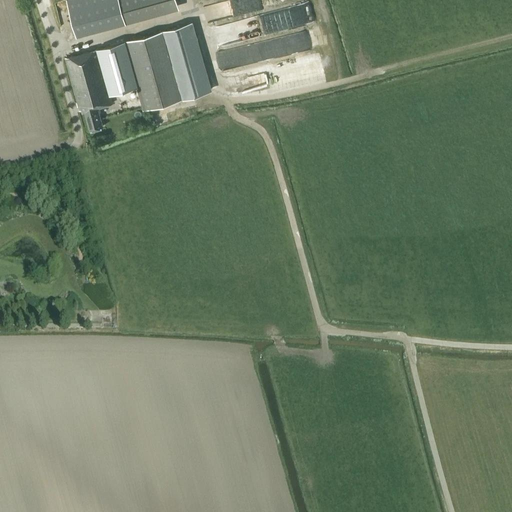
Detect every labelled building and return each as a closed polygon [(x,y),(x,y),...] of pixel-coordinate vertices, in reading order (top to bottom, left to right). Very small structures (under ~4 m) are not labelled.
[(177,0),(66,0),(76,32),(178,3),(177,0)] [(220,18),(265,9),(262,0),(217,0),(216,0),(220,18)] [(193,21),(165,29),(125,40),(144,108),(212,89),(193,21)] [(138,86),(125,40),(97,48),(110,93),(138,86)] [(112,103),(110,93),(97,48),(66,56),(80,109),(82,109),(82,111),(85,111),(89,129),(103,126),(98,107),(112,103)] [(267,86),(325,79),(323,60),(265,67),(267,86)]
